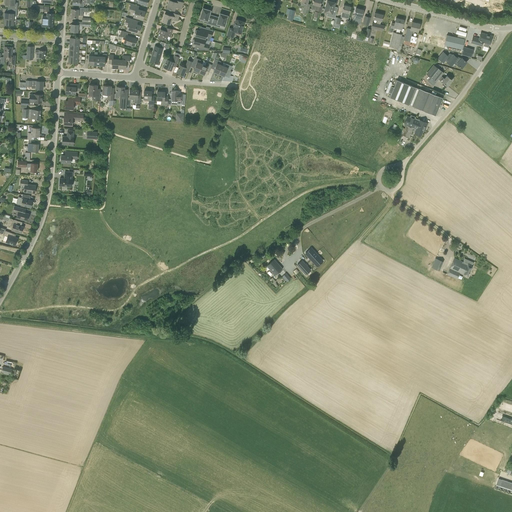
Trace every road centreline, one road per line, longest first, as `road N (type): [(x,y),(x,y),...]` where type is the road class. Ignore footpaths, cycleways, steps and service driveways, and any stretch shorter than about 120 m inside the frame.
road 1 (track): [(382,453),(210,345),(0,320)]
road 2 (tertiary): [(0,299),(44,205),(58,73)]
road 3 (unclassified): [(503,28),(459,98),(401,164)]
road 4 (tertiary): [(503,28),(386,0)]
